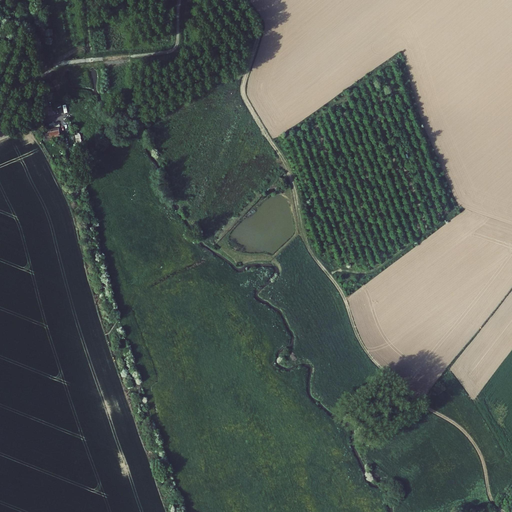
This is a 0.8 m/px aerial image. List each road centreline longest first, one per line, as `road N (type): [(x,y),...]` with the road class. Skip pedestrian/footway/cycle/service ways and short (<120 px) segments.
road 1 (track): [(501,511),(489,501),(477,450),(373,361),(313,254),(292,175),(246,99),(263,35),(245,0)]
road 2 (track): [(0,136),(24,82),(60,66),(168,53),(178,45),(184,0)]
